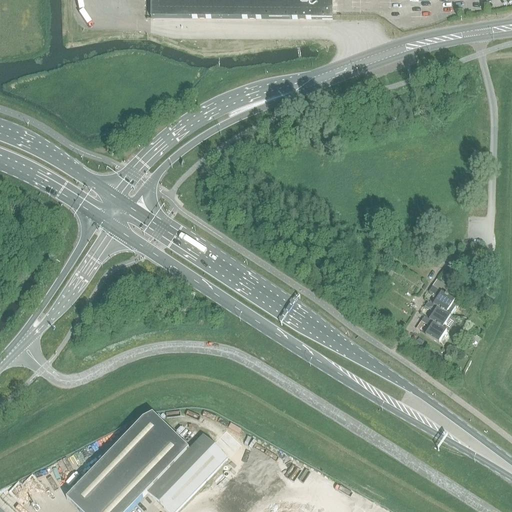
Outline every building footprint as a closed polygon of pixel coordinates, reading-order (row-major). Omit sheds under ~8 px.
[(151,0),(151,19),(327,20),(333,20),(333,15),(333,13),(333,10),(332,0),(151,0)] [(453,291),(437,280),(429,292),(438,298),(433,305),(451,317),(459,304),(449,298),(453,291)] [(434,313),(429,320),(443,329),(451,317),(433,305),(429,302),(425,308),(434,313)] [(425,317),(421,322),(430,328),(425,335),(439,344),(447,331),(443,329),(429,320),(425,317)] [(67,500),(79,511),(129,511),(147,494),(166,511),(178,511),(228,461),(204,437),(190,451),(154,416),(144,420),(67,500)] [(338,500),(341,505),(352,498),(349,494),(338,500)]
